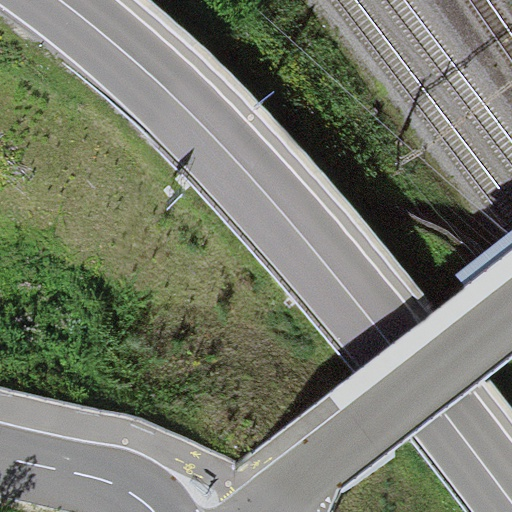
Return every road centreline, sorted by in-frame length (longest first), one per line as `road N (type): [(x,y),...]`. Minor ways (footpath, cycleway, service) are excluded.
road 1 (trunk): [(511,501),(359,302),(243,168),(168,89),(61,0)]
road 2 (residential): [(290,481),(511,305)]
road 3 (tertiary): [(162,511),(127,483),(0,451)]
